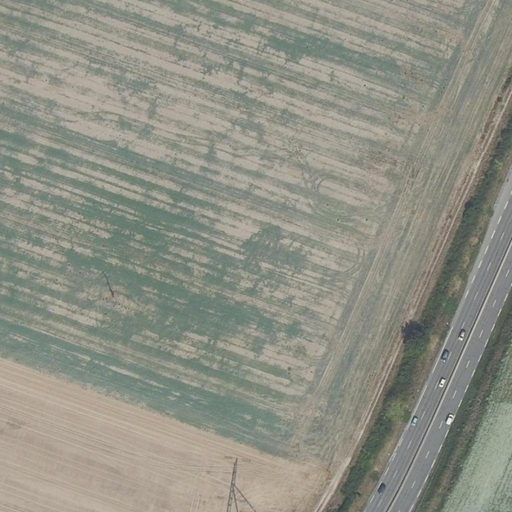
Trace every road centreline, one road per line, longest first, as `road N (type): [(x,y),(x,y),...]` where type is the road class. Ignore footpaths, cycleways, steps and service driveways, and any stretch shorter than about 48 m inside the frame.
road 1 (track): [(511,88),(354,445),(315,511)]
road 2 (primary): [(497,247),(376,511)]
road 3 (primary): [(399,511),(511,264)]
